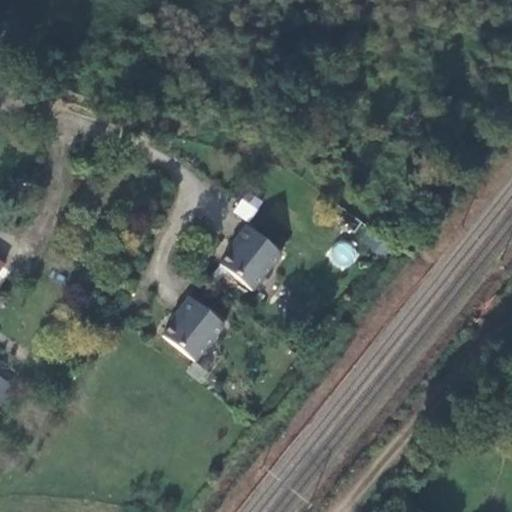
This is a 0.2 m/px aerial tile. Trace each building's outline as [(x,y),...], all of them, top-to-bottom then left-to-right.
[(245,190),(232,213),(249,222),(262,200),(245,190)] [(220,265),(252,291),(281,254),(246,226),(235,241),(238,242),(220,265)] [(326,256),(343,271),(359,253),(341,238),(326,256)] [(194,362),(223,326),(189,298),(177,312),(180,314),(162,336),(194,362)] [(0,378),(0,402),(11,386),(0,378)]
